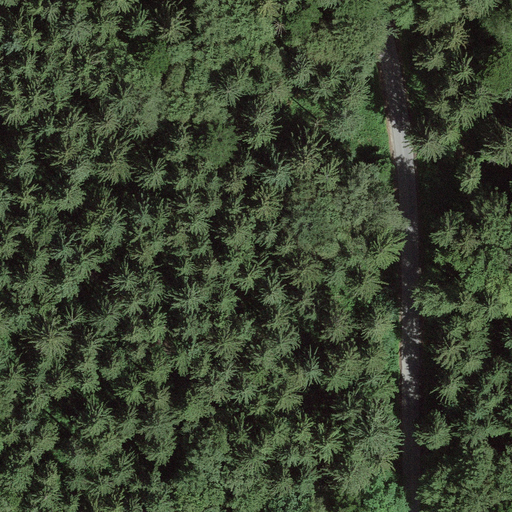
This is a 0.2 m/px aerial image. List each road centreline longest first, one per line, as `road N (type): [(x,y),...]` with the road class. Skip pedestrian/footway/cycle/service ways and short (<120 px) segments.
road 1 (unclassified): [(412,511),(406,182),(376,0)]
road 2 (track): [(0,210),(133,300),(188,362),(270,483)]
road 3 (track): [(207,511),(270,483),(412,464)]
